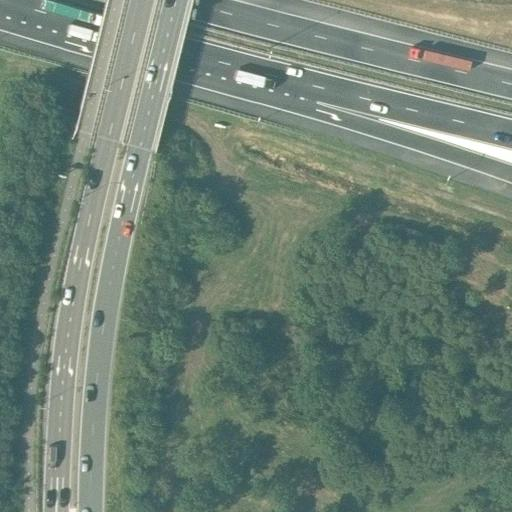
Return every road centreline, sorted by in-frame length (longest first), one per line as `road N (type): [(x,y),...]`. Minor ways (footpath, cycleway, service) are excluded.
road 1 (secondary): [(141,0),(78,268),(61,386),(56,511)]
road 2 (secondary): [(90,511),(108,287),(174,0)]
road 3 (motorway): [(511,85),(177,0)]
road 4 (motorway): [(0,0),(308,86)]
road 5 (motorway): [(308,86),(511,175)]
road 6 (motorway): [(308,86),(511,135)]
